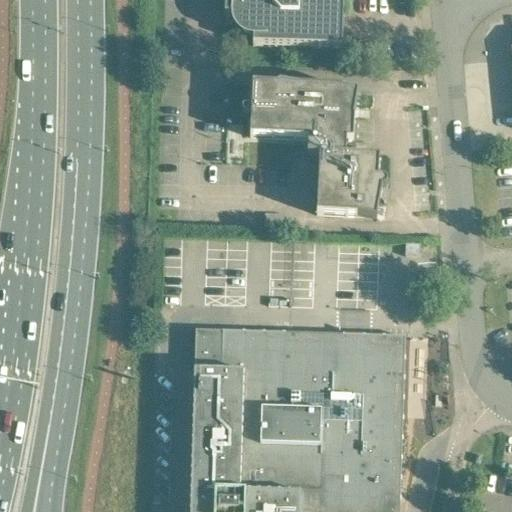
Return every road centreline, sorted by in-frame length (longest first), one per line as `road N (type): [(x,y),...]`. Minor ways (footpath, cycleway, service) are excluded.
road 1 (primary): [(48,435),(69,333),(82,202),(83,0)]
road 2 (unclassified): [(445,0),(478,370),(496,399),(511,405)]
road 3 (primary): [(36,0),(38,104),(0,406)]
